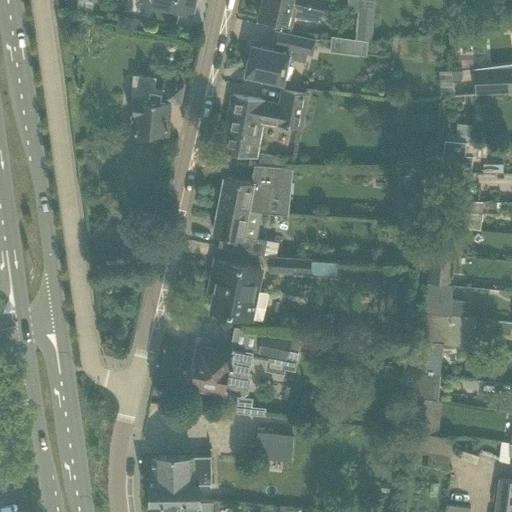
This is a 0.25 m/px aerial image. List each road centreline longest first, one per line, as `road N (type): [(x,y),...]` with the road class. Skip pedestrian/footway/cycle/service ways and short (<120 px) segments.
road 1 (residential): [(131,388),(89,362),(38,0)]
road 2 (residential): [(131,388),(224,0)]
road 3 (secondary): [(58,318),(15,0)]
road 4 (secondary): [(85,511),(58,318)]
road 5 (secondary): [(21,327),(50,511)]
road 6 (secondary): [(0,173),(21,327)]
road 7 (residential): [(121,511),(117,485),(131,388)]
